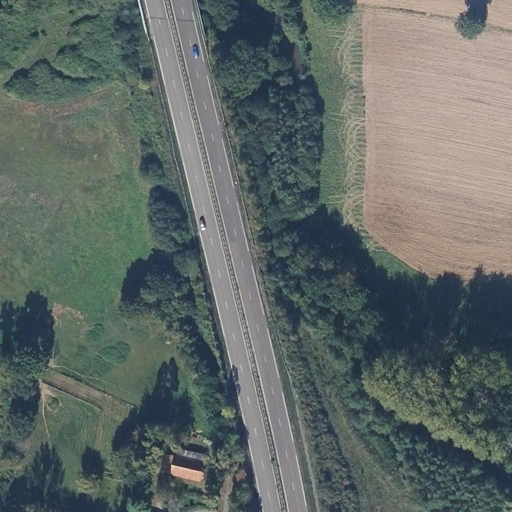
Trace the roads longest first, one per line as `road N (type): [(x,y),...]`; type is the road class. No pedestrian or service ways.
road 1 (trunk): [(149,0),(273,511)]
road 2 (trunk): [(298,511),(176,0)]
